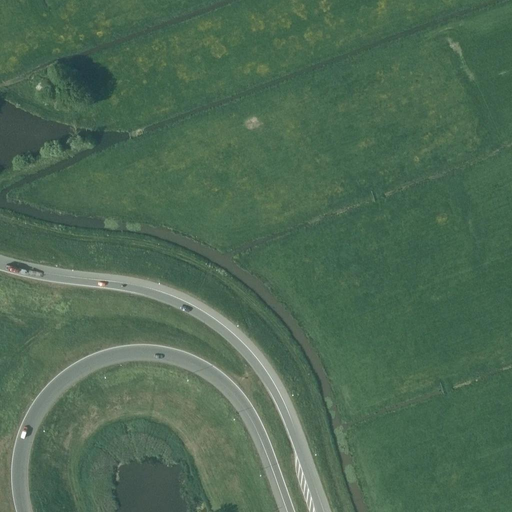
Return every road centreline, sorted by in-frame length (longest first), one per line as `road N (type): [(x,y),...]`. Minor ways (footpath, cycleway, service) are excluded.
road 1 (motorway): [(19,511),(15,457),(34,406),(81,363),(129,348),(185,355),(237,390),(291,511)]
road 2 (motorway): [(318,511),(282,406),(247,351),(216,324),(127,286),(0,266)]
